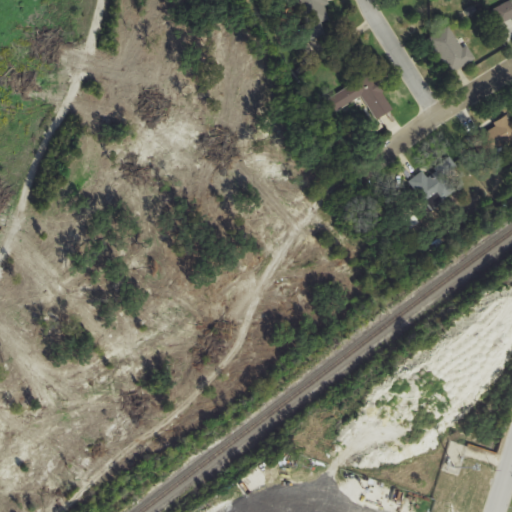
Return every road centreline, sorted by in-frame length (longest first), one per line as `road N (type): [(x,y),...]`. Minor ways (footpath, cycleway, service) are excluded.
road 1 (residential): [(511,68),(372,163),(35,434),(0,453)]
road 2 (residential): [(0,35),(217,289)]
road 3 (residential): [(365,0),(437,116)]
road 4 (residential): [(81,397),(0,301)]
